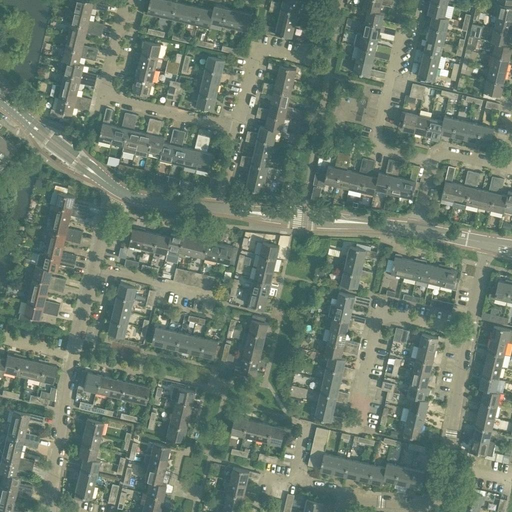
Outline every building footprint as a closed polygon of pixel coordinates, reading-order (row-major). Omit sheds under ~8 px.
[(88,0),(77,0),(75,11),(92,14),(93,8),(108,11),(110,5),(88,0)] [(161,15),(164,0),(151,0),(148,12),(161,15)] [(173,18),(177,2),(170,0),(164,0),(161,15),(173,18)] [(299,12),(301,0),(284,0),(283,3),(272,1),(271,6),(299,12)] [(392,7),(393,2),(385,0),(365,0),(363,8),(384,13),(385,13),(380,12),(381,4),(392,7)] [(448,4),(431,0),(428,13),(433,15),(433,14),(445,17),(448,4)] [(498,16),(511,19),(511,0),(497,0),(497,3),(501,4),(498,16)] [(186,21),(190,4),(177,2),(173,18),(186,21)] [(198,24),(202,7),(190,4),(186,21),(198,24)] [(224,25),(228,8),(215,5),(214,10),(215,10),(212,22),(224,25)] [(296,24),(299,12),(271,6),(270,11),(281,13),(279,20),(296,24)] [(215,10),(214,10),(202,7),(198,24),(211,27),(212,22),(215,10)] [(237,28),(241,11),(228,8),(224,25),(237,28)] [(383,20),(384,13),(363,8),(363,9),(368,10),(365,22),(397,29),(398,23),(383,20)] [(90,20),(92,14),(75,11),(72,23),(104,30),(105,24),(90,20)] [(253,14),(241,11),(237,28),(249,31),(253,14)] [(433,15),(430,27),(446,31),(449,18),(445,17),(433,14),(433,15)] [(511,33),(511,27),(511,19),(498,16),(495,29),(511,33)] [(293,37),(296,24),(279,20),(278,28),(267,25),(265,31),(293,37)] [(397,29),(365,22),(362,34),(379,38),(380,32),(395,35),(397,29)] [(102,36),(104,30),(72,23),(69,35),(86,39),(87,32),(102,36)] [(444,43),(446,31),(430,27),(427,39),(444,43)] [(508,45),(511,33),(495,29),(492,41),(508,45)] [(377,44),(379,38),(362,34),(357,33),(354,45),(359,46),(391,54),(392,48),(377,44)] [(84,45),(86,39),(69,35),(66,48),(98,55),(99,48),(84,45)] [(473,45),(468,44),(467,48),(476,50),(478,39),(474,38),(473,45)] [(441,55),(444,43),(427,39),(424,52),(441,55)] [(146,40),(143,53),(159,57),(162,44),(146,40)] [(511,50),(511,45),(508,45),(492,41),(496,43),(494,55),(510,59),(511,50)] [(391,54),(359,46),(356,59),(373,63),(374,56),(389,60),(391,54)] [(97,60),(98,55),(66,48),(63,60),(68,61),(80,63),(81,57),(97,60)] [(438,68),(441,55),(424,52),(421,64),(438,68)] [(156,69),(159,57),(143,53),(140,65),(156,69)] [(209,55),(206,68),(223,72),(226,59),(209,55)] [(507,71),(510,59),(494,55),(491,67),(507,71)] [(372,69),(373,63),(356,59),(353,71),(385,79),(386,72),(372,69)] [(85,64),(80,63),(68,61),(65,74),(97,81),(98,75),(83,71),(85,64)] [(279,70),(278,78),(294,81),(297,69),(270,62),(269,68),(279,70)] [(435,80),(438,68),(421,64),(419,76),(435,80)] [(153,82),(156,69),(140,65),(137,78),(153,82)] [(504,83),(507,71),(491,67),(488,80),(504,83)] [(220,84),(223,72),(206,68),(203,80),(220,84)] [(97,81),(65,74),(63,86),(79,89),(81,83),(96,86),(97,81)] [(150,94),(153,82),(137,78),(134,90),(137,91),(136,95),(138,96),(140,96),(142,97),(144,97),(146,98),(148,98),(149,94),(150,94)] [(291,94),(294,81),(278,78),(276,85),(265,83),(264,88),(291,94)] [(217,97),(220,84),(203,80),(200,93),(217,97)] [(501,96),(504,83),(488,80),(485,92),(501,96)] [(414,83),(412,89),(425,93),(426,86),(414,83)] [(78,95),(79,89),(63,86),(57,84),(54,97),(60,98),(91,105),(93,99),(78,95)] [(174,100),(177,87),(170,86),(167,98),(174,100)] [(180,101),(183,89),(177,87),(174,100),(180,101)] [(288,106),(291,94),(264,88),(263,92),(274,95),(272,102),(288,106)] [(423,99),(425,93),(412,89),(411,96),(423,99)] [(214,109),(217,97),(200,93),(197,106),(214,109)] [(90,111),(91,105),(60,98),(57,110),(52,109),(51,115),(63,118),(65,112),(73,114),(75,107),(90,111)] [(499,110),(500,103),(488,101),(486,107),(499,110)] [(294,107),(288,106),(272,102),(270,110),(259,107),(258,112),(286,118),(291,120),(294,107)] [(112,142),(116,126),(110,124),(113,109),(107,108),(100,139),(112,142)] [(415,132),(419,115),(403,111),(401,119),(405,120),(403,129),(415,132)] [(125,145),(132,114),(126,112),(122,127),(116,126),(112,142),(125,145)] [(286,118),(258,112),(257,117),(268,119),(266,127),(278,130),(283,131),(286,118)] [(135,154),(137,148),(141,132),(134,130),(138,115),(132,114),(125,145),(123,151),(135,154)] [(428,135),(431,118),(419,115),(415,132),(428,135)] [(454,136),(457,119),(445,116),(443,121),(441,133),(454,136)] [(149,151),(157,119),(151,118),(147,133),(141,132),(137,148),(149,151)] [(441,133),(443,121),(431,118),(428,135),(440,138),(441,133)] [(164,142),(165,142),(166,138),(159,136),(163,121),(157,119),(149,151),(161,154),(162,154),(164,142)] [(466,138),(470,122),(457,119),(454,136),(466,138)] [(478,141),(482,125),(470,122),(466,138),(478,141)] [(494,128),(482,125),(478,141),(491,144),(494,128)] [(260,133),(249,131),(247,135),(275,142),(278,130),(266,127),(261,126),(260,133)] [(173,162),(181,130),(174,129),(171,144),(165,142),(164,142),(162,154),(161,154),(160,159),(173,162)] [(185,165),(189,148),(183,147),(186,132),(181,130),(173,162),(185,165)] [(198,168),(205,136),(199,135),(196,150),(189,148),(185,165),(198,168)] [(272,154),(275,142),(247,135),(246,140),(257,143),(256,150),(272,154)] [(211,137),(205,136),(198,168),(210,170),(208,175),(216,177),(218,164),(212,163),(214,154),(207,153),(211,137)] [(15,146),(6,140),(0,147),(0,157),(4,161),(15,146)] [(269,166),(272,154),(256,150),(254,158),(243,155),(242,160),(269,166)] [(338,185),(345,153),(339,152),(336,167),(329,165),(327,174),(320,173),(317,185),(324,186),(325,182),(338,185)] [(350,188),(354,171),(348,170),(351,155),(345,153),(338,185),(350,188)] [(362,191),(370,159),(364,158),(360,173),(354,171),(350,188),(362,191)] [(378,177),(372,176),(376,161),(370,159),(362,191),(375,194),(376,189),(378,177)] [(388,191),(396,160),(390,159),(386,174),(379,172),(378,177),(376,189),(388,191)] [(266,179),(269,166),(242,160),(241,165),(252,167),(250,175),(266,179)] [(401,195),(405,178),(398,177),(402,162),(396,160),(388,191),(401,195)] [(410,180),(405,178),(401,195),(413,197),(420,166),(414,165),(410,180)] [(455,200),(459,184),(451,182),(455,167),(449,166),(441,197),(455,200)] [(467,203),(475,172),(468,170),(464,185),(459,184),(455,200),(453,206),(466,209),(467,203)] [(479,206),(483,190),(476,188),(480,173),(475,172),(467,203),(479,206)] [(263,192),(266,179),(250,175),(248,182),(237,180),(236,185),(263,192)] [(492,209),(499,177),(493,176),(489,191),(483,190),(479,206),(492,209)] [(505,207),(508,196),(507,195),(501,194),(505,179),(499,177),(492,209),(504,212),(505,207)] [(59,192),(56,205),(88,213),(89,206),(74,203),(76,196),(67,194),(69,188),(56,185),(55,191),(59,192)] [(86,218),(88,213),(56,205),(53,217),(70,221),(71,214),(86,218)] [(68,227),(70,221),(53,217),(50,230),(82,237),(83,231),(68,227)] [(143,248),(146,231),(145,231),(146,230),(145,229),(141,228),(140,228),(140,230),(133,228),(128,248),(134,250),(135,246),(143,248)] [(82,237),(50,230),(47,242),(64,246),(65,239),(80,242),(82,237)] [(155,251),(159,234),(146,231),(143,248),(155,251)] [(180,252),(184,235),(172,232),(170,237),(171,237),(168,249),(180,252)] [(171,237),(170,237),(159,234),(155,251),(167,253),(168,249),(171,237)] [(192,255),(196,238),(184,235),(180,252),(192,255)] [(205,258),(209,241),(196,238),(192,255),(205,258)] [(217,260),(221,244),(209,241),(205,258),(217,260)] [(263,241),(260,254),(276,258),(280,245),(263,241)] [(62,252),(64,246),(47,242),(44,254),(76,262),(77,255),(62,252)] [(234,247),(221,244),(217,260),(230,264),(234,247)] [(350,246),(347,259),(363,263),(365,255),(375,258),(377,252),(350,246)] [(75,267),(76,262),(44,254),(39,253),(36,265),(41,266),(53,269),(58,271),(59,264),(75,267)] [(404,276),(408,259),(401,257),(401,254),(396,253),(391,272),(404,276)] [(273,271),(276,258),(260,254),(257,267),(273,271)] [(417,278),(421,259),(416,258),(416,261),(408,259),(404,276),(417,278)] [(125,265),(138,268),(139,262),(126,259),(125,265)] [(361,270),(363,263),(347,259),(344,271),(371,277),(372,273),(361,270)] [(429,281),(433,265),(425,263),(426,260),(421,259),(417,278),(429,281)] [(441,284),(445,265),(441,264),(440,267),(433,265),(429,281),(441,284)] [(52,276),(53,269),(41,266),(36,265),(33,278),(65,285),(66,279),(52,276)] [(450,266),(445,265),(441,284),(453,287),(453,289),(457,290),(460,278),(456,277),(457,271),(449,269),(450,266)] [(270,283),(273,271),(257,267),(254,279),(270,283)] [(180,282),(183,269),(176,268),(173,280),(180,282)] [(186,283),(189,271),(183,269),(180,282),(186,283)] [(193,285),(196,272),(189,271),(186,283),(193,285)] [(370,282),(371,277),(344,271),(341,283),(357,287),(359,279),(370,282)] [(199,286),(202,274),(196,272),(193,285),(199,286)] [(205,288),(208,275),(202,274),(199,286),(205,288)] [(211,289),(214,277),(208,275),(205,288),(211,289)] [(221,279),(214,277),(211,289),(217,291),(221,279)] [(65,285),(33,278),(30,290),(47,294),(48,287),(64,291),(65,285)] [(268,295),(270,283),(254,279),(251,291),(268,295)] [(507,300),(511,280),(507,279),(506,282),(498,280),(497,288),(491,286),(488,297),(495,299),(495,297),(507,300)] [(120,282),(117,294),(134,298),(137,286),(120,282)] [(46,300),(47,294),(30,290),(27,303),(59,310),(61,303),(46,300)] [(149,290),(147,299),(154,300),(156,291),(149,290)] [(265,307),(268,295),(251,291),(248,304),(265,307)] [(339,291),(336,304),(353,308),(354,302),(369,305),(370,299),(339,291)] [(131,311),(134,298),(117,294),(115,307),(131,311)] [(152,309),(154,300),(147,299),(145,308),(152,309)] [(454,303),(437,300),(436,306),(452,310),(454,303)] [(58,315),(59,310),(27,303),(25,314),(20,313),(19,320),(31,323),(32,317),(41,319),(43,312),(58,315)] [(336,304),(331,303),(328,315),(333,316),(364,324),(366,318),(351,314),(353,308),(336,304)] [(128,323),(131,311),(115,307),(112,319),(128,323)] [(502,323),(503,316),(491,314),(489,321),(502,323)] [(363,330),(364,324),(333,316),(330,329),(347,333),(348,326),(363,330)] [(125,336),(128,323),(112,319),(109,332),(125,336)] [(252,319),(249,331),(266,335),(269,323),(252,319)] [(511,328),(494,325),(491,338),(508,341),(511,342),(511,328)] [(164,346),(168,329),(156,326),(152,343),(164,346)] [(403,328),(397,327),(394,340),(400,341),(403,328)] [(410,330),(403,328),(400,341),(407,343),(410,330)] [(177,349),(181,332),(168,329),(164,346),(177,349)] [(345,339),(347,333),(330,329),(327,341),(358,349),(360,342),(345,339)] [(263,347),(266,335),(249,331),(246,343),(263,347)] [(189,352),(193,335),(181,332),(177,349),(189,352)] [(423,333),(420,345),(436,349),(439,336),(423,333)] [(202,355),(206,338),(193,335),(189,352),(202,355)] [(218,341),(206,338),(202,355),(214,357),(218,341)] [(505,354),(508,341),(491,338),(488,350),(505,354)] [(358,349),(327,341),(324,354),(329,355),(341,357),(342,351),(357,354),(358,349)] [(260,360),(263,347),(246,343),(243,356),(260,360)] [(433,361),(436,349),(420,345),(417,358),(433,361)] [(502,367),(505,354),(488,350),(486,363),(502,367)] [(16,373),(20,354),(15,353),(15,356),(7,354),(5,359),(3,370),(16,373)] [(28,376),(32,360),(24,358),(25,355),(20,354),(16,373),(28,376)] [(344,366),(346,358),(341,357),(329,355),(326,367),(353,374),(355,369),(344,366)] [(257,372),(260,360),(243,356),(241,367),(236,366),(234,372),(247,375),(248,370),(257,372)] [(430,374),(433,361),(417,358),(414,370),(430,374)] [(40,379),(45,360),(40,359),(39,362),(32,360),(28,376),(40,379)] [(50,361),(45,360),(40,379),(53,382),(57,366),(49,364),(50,361)] [(500,379),(502,367),(486,363),(483,375),(500,379)] [(352,379),(353,374),(326,367),(323,379),(340,383),(341,376),(352,379)] [(427,386),(430,374),(414,370),(411,382),(427,386)] [(96,391),(100,374),(87,372),(83,388),(96,391)] [(109,394),(112,377),(100,374),(96,391),(109,394)] [(497,391),(500,379),(483,375),(480,387),(484,388),(497,391)] [(121,397),(125,380),(112,377),(109,394),(121,397)] [(338,388),(340,383),(323,379),(320,392),(347,398),(348,393),(338,391),(338,388)] [(134,400),(137,383),(125,380),(121,397),(134,400)] [(384,380),(382,388),(394,391),(395,383),(384,380)] [(425,398),(427,386),(411,382),(408,395),(430,400),(430,399),(425,398)] [(149,386),(137,383),(134,400),(145,402),(149,386)] [(178,386),(175,399),(192,403),(195,390),(178,386)] [(501,392),(497,391),(484,388),(482,401),(498,405),(501,392)] [(346,403),(347,398),(320,392),(317,404),(333,408),(335,401),(346,403)] [(49,398),(36,395),(35,402),(47,405),(49,398)] [(427,412),(430,400),(408,395),(413,396),(410,408),(427,412)] [(189,415),(192,403),(175,399),(172,411),(189,415)] [(79,407),(92,410),(93,404),(80,401),(79,407)] [(496,417),(498,405),(482,401),(479,413),(496,417)] [(332,416),(333,408),(317,404),(314,417),(341,424),(342,418),(332,416)] [(424,424),(427,412),(410,408),(407,420),(424,424)] [(13,409),(10,422),(27,426),(28,419),(43,423),(45,416),(13,409)] [(186,428),(189,415),(172,411),(169,424),(186,428)] [(493,429),(496,417),(479,413),(476,425),(493,429)] [(244,435),(248,419),(236,416),(232,432),(244,435)] [(87,417),(84,430),(101,434),(104,421),(87,417)] [(257,438),(260,422),(248,419),(244,435),(257,438)] [(421,437),(424,424),(407,420),(404,433),(421,437)] [(25,432),(27,426),(10,422),(7,434),(39,442),(40,435),(25,432)] [(269,441),(273,424),(260,422),(257,438),(269,441)] [(183,440),(186,428),(169,424),(166,437),(183,440)] [(286,427),(273,424),(269,441),(282,444),(286,427)] [(490,442),(493,429),(476,425),(473,438),(490,442)] [(331,429),(318,426),(316,433),(329,436),(331,429)] [(98,446),(101,434),(84,430),(82,443),(98,446)] [(329,436),(316,433),(315,439),(327,442),(329,436)] [(37,447),(39,442),(7,434),(4,446),(21,450),(22,444),(37,447)] [(496,443),(490,442),(473,438),(470,450),(477,452),(487,454),(493,456),(496,443)] [(327,442),(315,439),(313,445),(326,449),(327,442)] [(154,442),(151,455),(167,459),(170,446),(154,442)] [(95,459),(98,446),(82,443),(79,455),(83,456),(95,459)] [(326,449),(313,445),(311,452),(324,455),(325,453),(326,449)] [(19,456),(21,450),(4,446),(1,459),(33,466),(34,460),(19,456)] [(324,455),(311,452),(310,458),(323,461),(324,455)] [(164,471),(167,459),(151,455),(145,453),(145,454),(146,454),(144,460),(145,461),(149,462),(148,467),(164,471)] [(324,455),(323,461),(321,469),(333,472),(337,456),(325,453),(324,455)] [(278,457),(266,454),(264,460),(277,463),(278,457)] [(100,460),(95,459),(83,456),(81,468),(97,472),(100,460)] [(346,475),(349,459),(337,456),(333,472),(346,475)] [(323,461),(310,458),(308,464),(321,467),(320,469),(321,469),(323,461)] [(32,472),(33,466),(1,459),(0,464),(0,471),(3,472),(15,475),(15,474),(16,468),(32,472)] [(358,478),(362,462),(349,459),(346,475),(358,478)] [(370,481),(374,465),(362,462),(358,478),(370,481)] [(400,465),(388,462),(386,468),(387,468),(384,479),(384,480),(396,482),(400,465)] [(386,468),(374,465),(370,481),(383,484),(384,480),(384,479),(387,468),(386,468)] [(408,485),(412,468),(400,465),(396,482),(408,485)] [(162,483),(164,471),(148,467),(145,480),(150,481),(150,480),(161,483),(162,483)] [(234,467),(231,480),(248,483),(249,476),(260,479),(261,473),(234,467)] [(94,485),(97,472),(81,468),(78,481),(94,485)] [(425,471),(412,468),(408,485),(421,488),(425,471)] [(20,476),(15,474),(15,475),(3,472),(0,485),(32,492),(33,486),(18,482),(20,476)] [(166,484),(162,483),(161,483),(150,480),(150,481),(147,493),(163,497),(166,484)] [(246,491),(248,483),(231,480),(228,492),(255,498),(256,493),(246,491)] [(91,497),(94,485),(78,481),(75,493),(91,497)] [(31,498),(32,492),(0,485),(0,497),(14,501),(16,494),(31,498)] [(115,503),(118,490),(111,489),(108,501),(115,503)] [(467,490),(464,503),(481,506),(483,494),(467,490)] [(255,498),(228,492),(225,504),(242,508),(243,500),(254,503),(255,498)] [(160,509),(163,497),(147,493),(144,505),(160,509)] [(288,493),(286,502),(292,504),(295,495),(288,493)] [(13,507),(14,501),(0,497),(0,510),(7,511),(27,511),(27,510),(13,507)] [(308,498),(305,510),(313,511),(322,511),(325,502),(308,498)] [(501,499),(499,511),(505,511),(507,500),(501,499)] [(286,511),(290,511),(292,504),(286,502),(284,511),(286,511)] [(240,511),(242,508),(225,504),(219,503),(217,511),(240,511)] [(479,511),(481,506),(464,503),(461,511),(479,511)]
